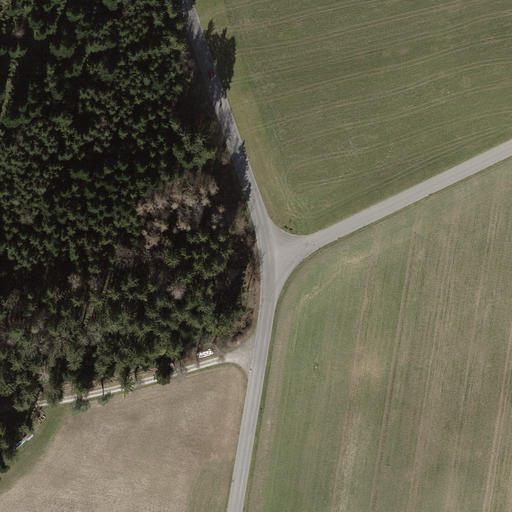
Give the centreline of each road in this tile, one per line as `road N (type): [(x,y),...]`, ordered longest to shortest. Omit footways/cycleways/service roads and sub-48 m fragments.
road 1 (tertiary): [(267,255),(184,0)]
road 2 (track): [(261,349),(114,390),(0,407)]
road 3 (tertiary): [(267,255),(312,244),(511,148)]
road 4 (tertiary): [(235,511),(267,255)]
